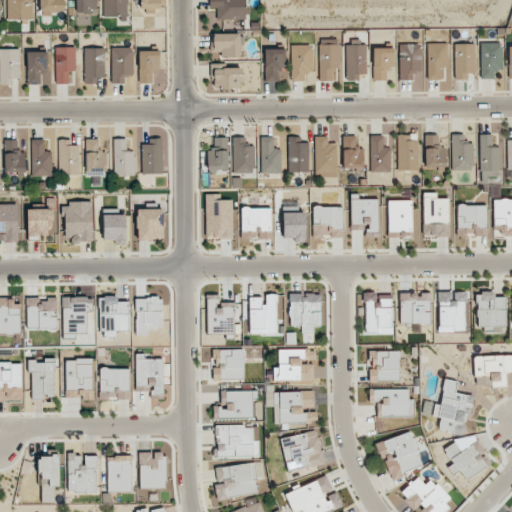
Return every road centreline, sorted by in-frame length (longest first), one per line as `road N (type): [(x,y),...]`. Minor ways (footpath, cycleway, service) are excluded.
road 1 (residential): [(191,511),(179,0)]
road 2 (residential): [(0,112),(511,105)]
road 3 (residential): [(0,269),(511,264)]
road 4 (residential): [(377,511),(356,472),(343,410),(340,266)]
road 5 (residential): [(0,436),(26,427),(185,426)]
